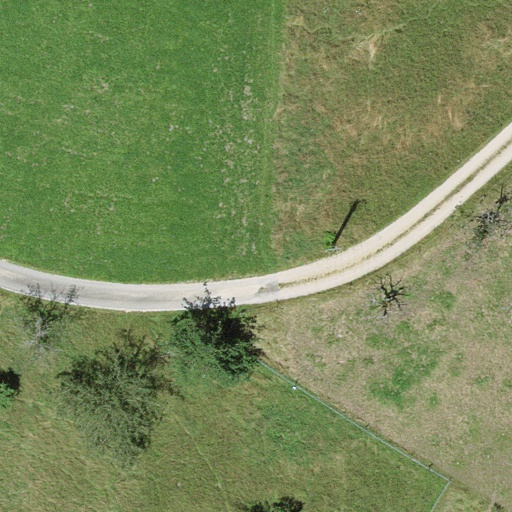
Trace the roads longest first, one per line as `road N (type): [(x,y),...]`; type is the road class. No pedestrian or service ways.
road 1 (track): [(279,0),(273,294)]
road 2 (track): [(511,140),(431,218),(358,273),(273,294)]
road 3 (track): [(273,294),(115,301),(45,294),(0,279)]
